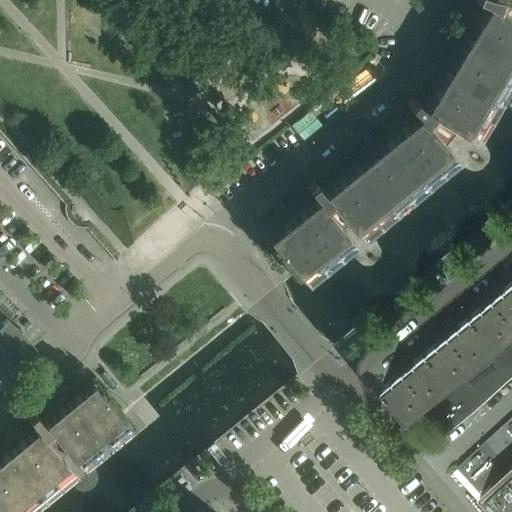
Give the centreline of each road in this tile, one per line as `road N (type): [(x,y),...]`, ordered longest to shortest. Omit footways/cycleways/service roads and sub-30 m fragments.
road 1 (residential): [(211,241),(211,231),(397,74),(406,34),(375,0)]
road 2 (residential): [(345,381),(511,242)]
road 3 (residential): [(345,381),(328,373),(211,241)]
road 4 (residential): [(461,511),(345,381)]
road 5 (residential): [(115,302),(0,183)]
